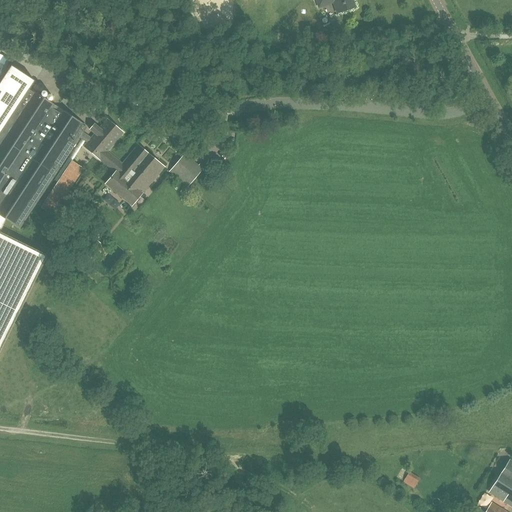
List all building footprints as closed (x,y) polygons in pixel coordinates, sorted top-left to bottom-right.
[(316,0),(319,7),(334,2),(338,13),(354,7),(351,0),(316,0)] [(0,348),(46,256),(0,233),(0,232),(7,219),(20,227),(78,137),(82,139),(85,141),(87,142),(91,138),(82,132),(85,126),(29,90),(29,89),(34,81),(11,66),(0,83),(0,348)] [(166,116),(161,129),(173,134),(178,120),(166,116)] [(87,142),(84,146),(100,160),(115,172),(106,184),(132,206),(165,167),(138,145),(122,164),(107,151),(123,132),(107,119),(99,128),(95,124),(89,130),(94,134),(91,138),(87,142)] [(195,133),(200,140),(209,132),(204,126),(195,133)] [(186,152),(170,171),(188,186),(204,167),(186,152)] [(67,168),(41,207),(41,208),(53,216),(84,169),(79,165),(72,160),(67,168)] [(94,261),(105,248),(98,241),(86,255),(94,261)] [(505,501),(511,506),(511,461),(510,460),(489,491),(501,499),(505,501)] [(414,487),(419,478),(402,468),(396,477),(414,487)] [(506,511),(492,502),(485,511),(484,511),(478,508),(475,511),(506,511)]
